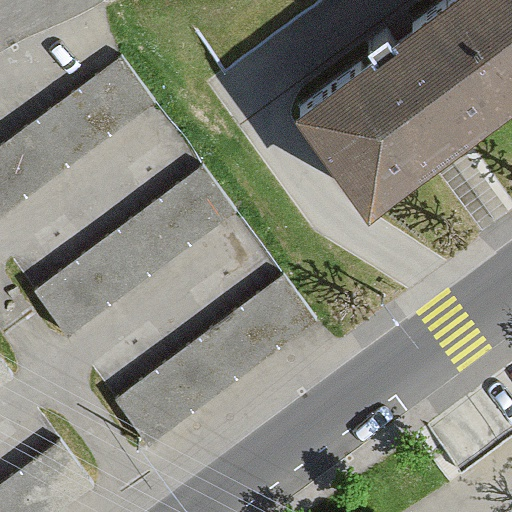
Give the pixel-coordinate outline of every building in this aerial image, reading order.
[(219,0),(189,23),(223,68),(316,0),(219,0)] [(361,59),(299,105),(368,198),(442,144),(511,92),(511,0),(440,0),(413,21),(417,27),(397,41),(386,27),(367,41),(378,55),(365,65),(361,59)] [(121,54),(0,143),(0,210),(154,97),(121,54)] [(202,163),(34,287),(67,332),(236,208),(202,163)] [(283,272),(115,396),(149,441),(317,317),(283,272)] [(0,356),(0,381),(12,372),(0,356)] [(511,431),(511,359),(427,423),(461,469),(511,431)] [(59,437),(0,481),(0,511),(51,511),(93,482),(59,437)]
